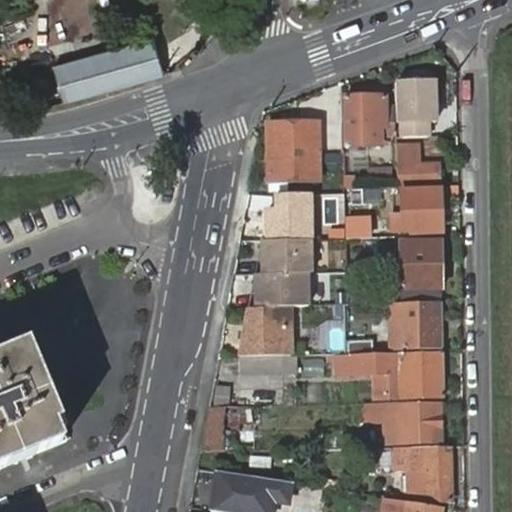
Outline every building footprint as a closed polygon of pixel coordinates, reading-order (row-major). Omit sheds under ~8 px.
[(54,67),(65,103),(163,77),(153,39),(54,67)] [(435,82),(395,83),(396,139),(429,138),(428,123),(436,123),(435,82)] [(350,96),(348,147),(381,146),(381,119),(385,119),(386,97),(350,96)] [(266,129),(268,195),(274,195),(285,195),(285,184),(317,183),(314,127),(266,129)] [(414,152),(398,152),(399,183),(414,183),(414,182),(440,181),(440,164),(414,164),(414,152)] [(394,168),(370,168),(370,184),(394,184),(394,168)] [(285,195),(274,195),(274,210),(263,210),(263,241),(313,241),(312,195),(285,195)] [(429,216),(438,216),(438,195),(401,196),(402,222),(407,221),(407,236),(429,234),(429,216)] [(438,234),(438,216),(429,216),(429,234),(438,234)] [(313,241),(263,241),(264,274),(307,274),(318,274),(317,241),(313,241)] [(388,255),(390,277),(400,276),(400,294),(441,292),(438,247),(385,249),(385,255),(388,255)] [(307,274),(264,274),(254,274),(254,312),(288,312),(307,312),(307,274)] [(443,352),(442,306),(389,308),(390,353),(443,352)] [(254,312),(246,313),(238,362),(290,362),(288,312),(254,312)] [(349,346),(349,359),(374,359),(374,346),(349,346)] [(0,357),(0,469),(65,443),(27,347),(0,357)] [(444,401),(443,357),(374,359),(349,359),(332,360),(332,376),(386,375),(386,370),(401,370),(402,402),(444,401)] [(304,360),(304,377),(328,377),(328,360),(304,360)] [(293,379),(292,361),(290,362),(238,362),(238,380),(293,379)] [(441,446),(441,406),(371,407),(371,422),(381,422),(384,429),(384,446),(441,446)] [(233,409),(209,410),(204,439),(229,439),(233,409)] [(229,439),(204,439),(201,453),(226,453),(229,439)] [(449,504),(448,452),(406,452),(408,472),(425,472),(426,505),(449,504)] [(217,475),(211,511),(272,511),(274,504),(293,507),(296,488),(217,475)]
